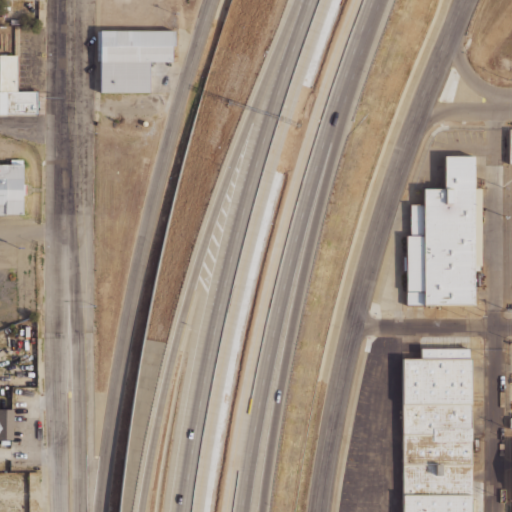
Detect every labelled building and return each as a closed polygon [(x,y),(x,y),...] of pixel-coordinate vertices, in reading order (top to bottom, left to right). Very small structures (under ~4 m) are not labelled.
[(96,60),(96,31),(100,31),(100,30),(174,30),(174,45),(171,45),(171,61),(149,61),(149,92),(100,92),(100,60),(96,60)] [(0,55),(17,55),(17,91),(37,91),(37,113),(0,113),(0,55)] [(444,156),(474,156),(474,188),(481,188),(481,265),(479,265),(479,270),(474,270),(474,305),(406,305),(406,270),(402,270),(402,256),(406,256),(406,235),(410,235),(410,204),(423,204),(423,188),(444,188),(444,156)] [(0,164),(10,164),(10,159),(22,159),(22,164),(23,164),(23,214),(5,214),(0,214),(0,164)] [(447,347),(447,342),(465,342),(465,343),(468,343),(468,347),(471,347),(471,511),(402,511),(402,403),(402,358),(420,358),(420,347),(447,347)] [(12,438),(0,438),(0,408),(12,408),(12,438)]
